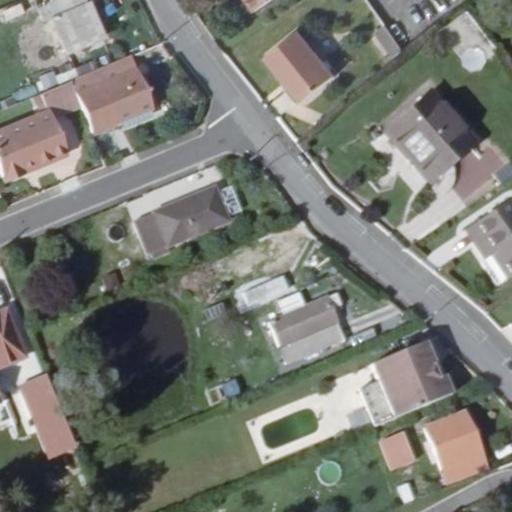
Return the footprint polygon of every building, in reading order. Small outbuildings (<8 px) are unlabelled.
[(79,0),(64,0),(46,7),(51,21),(49,22),(63,57),(99,43),(85,8),(83,9),(79,0)] [(239,0),(251,16),(274,0),(239,0)] [(376,36),(395,62),(402,56),(384,29),(376,36)] [(300,33),(267,59),(303,105),(336,79),(300,33)] [(88,136),(117,125),(119,132),(131,127),(128,120),(149,112),(134,73),(73,97),(88,136)] [(74,105),(65,84),(33,97),(41,115),(0,132),(0,184),(18,177),(15,170),(60,153),(45,118),(74,105)] [(429,101),(385,139),(429,189),(473,150),(429,101)] [(62,157),(60,153),(15,170),(18,177),(62,157)] [(205,190),(124,223),(137,256),(219,225),(205,190)] [(511,208),(508,203),(463,233),(483,263),(489,258),(506,281),(511,277),(511,208)] [(269,304),(274,318),(296,310),(290,296),(269,304)] [(296,310),(274,318),(260,324),(276,365),(329,344),(313,303),(296,310)] [(0,365),(15,360),(0,322),(0,365)] [(355,389),(371,426),(447,395),(440,377),(433,379),(427,368),(430,367),(421,345),(367,367),(374,382),(355,389)] [(57,420),(39,377),(13,388),(31,431),(57,420)] [(421,428),(443,485),(482,470),(460,413),(421,428)] [(399,433),(377,442),(389,471),(411,462),(399,433)]
